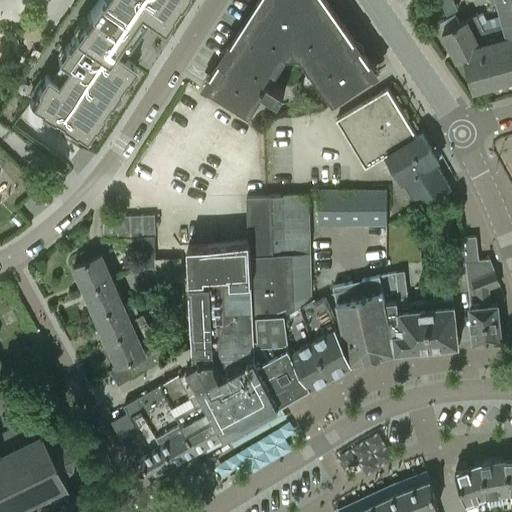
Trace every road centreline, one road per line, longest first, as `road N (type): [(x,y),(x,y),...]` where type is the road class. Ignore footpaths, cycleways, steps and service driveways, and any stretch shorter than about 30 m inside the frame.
road 1 (residential): [(219,0),(104,173),(8,259)]
road 2 (residential): [(511,390),(462,391),(393,407),(211,511)]
road 3 (residential): [(121,460),(8,259)]
road 4 (residential): [(461,135),(367,0)]
road 5 (residential): [(511,250),(461,135)]
